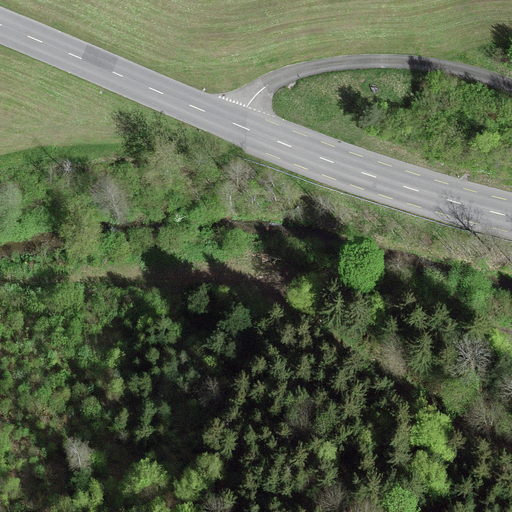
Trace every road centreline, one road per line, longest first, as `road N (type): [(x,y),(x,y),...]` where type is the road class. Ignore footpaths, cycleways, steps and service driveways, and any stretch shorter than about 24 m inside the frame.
road 1 (secondary): [(511,216),(239,130),(0,25)]
road 2 (track): [(511,336),(241,283),(0,285)]
road 3 (track): [(241,283),(412,410),(511,443)]
